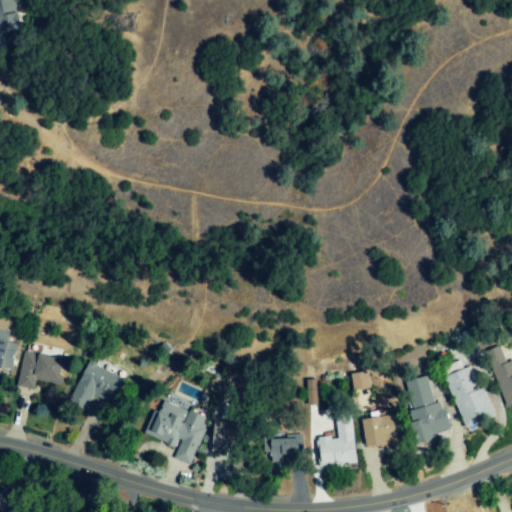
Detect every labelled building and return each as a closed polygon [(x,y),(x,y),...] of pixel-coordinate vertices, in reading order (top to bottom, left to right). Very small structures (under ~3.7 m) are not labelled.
[(0,0),(0,32),(17,30),(12,0),(0,0)] [(13,343),(6,342),(10,320),(0,318),(0,369),(9,371),(13,343)] [(483,350),(498,403),(511,399),(511,364),(511,361),(502,363),(497,347),(483,350)] [(60,360),(21,352),(14,387),(31,391),(33,381),(55,385),(60,360)] [(122,378),(83,362),(66,405),(83,412),(90,395),(111,404),(122,378)] [(491,417),(479,387),(475,389),(466,367),(441,377),(461,429),(491,417)] [(350,392),(369,387),(365,371),(347,375),(350,392)] [(402,382),(409,411),(406,412),(413,441),(447,433),(439,401),(431,403),(424,376),(402,382)] [(316,406),(314,380),(303,380),(305,406),(316,406)] [(141,436),(175,448),(171,459),(190,466),(204,426),(201,425),(204,417),(160,402),(155,415),(149,413),(141,436)] [(315,468),(353,465),(350,414),(333,415),(334,437),(313,438),(315,468)] [(361,448),(396,443),(391,415),(357,420),(361,448)] [(230,454),(229,473),(242,474),(243,452),(232,451),(233,439),(208,437),(207,453),(230,454)] [(299,438),(266,439),(267,470),(280,470),(279,457),(299,456),(299,438)]
